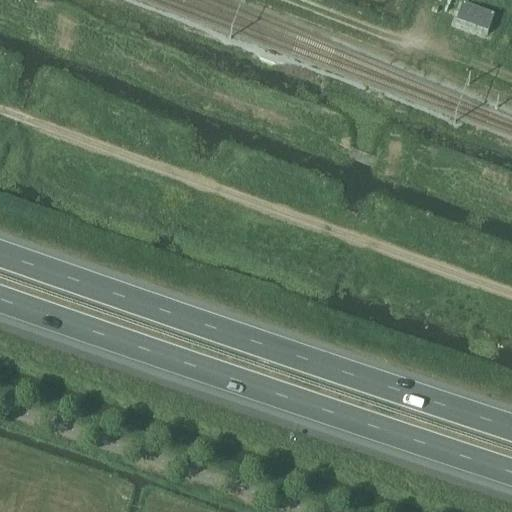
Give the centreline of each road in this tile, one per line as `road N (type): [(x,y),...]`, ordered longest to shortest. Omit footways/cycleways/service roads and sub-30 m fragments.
road 1 (track): [(511,294),(0,111)]
road 2 (trunk): [(511,428),(0,253)]
road 3 (trunk): [(0,299),(511,473)]
road 4 (track): [(287,0),(420,44)]
